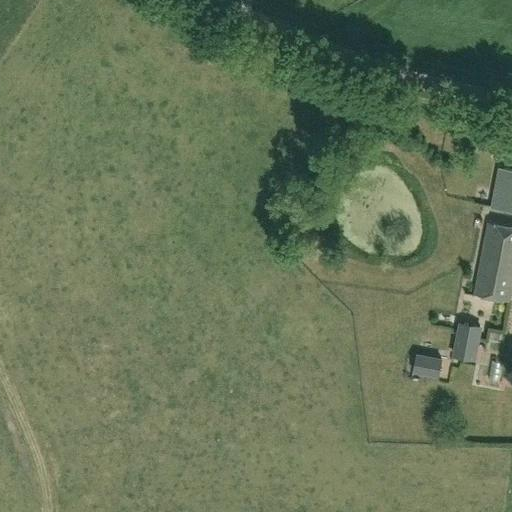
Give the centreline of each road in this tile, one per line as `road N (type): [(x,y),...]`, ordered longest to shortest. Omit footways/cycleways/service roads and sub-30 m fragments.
road 1 (unclassified): [(511,102),(361,64),(220,0)]
road 2 (track): [(0,368),(47,483),(48,511)]
